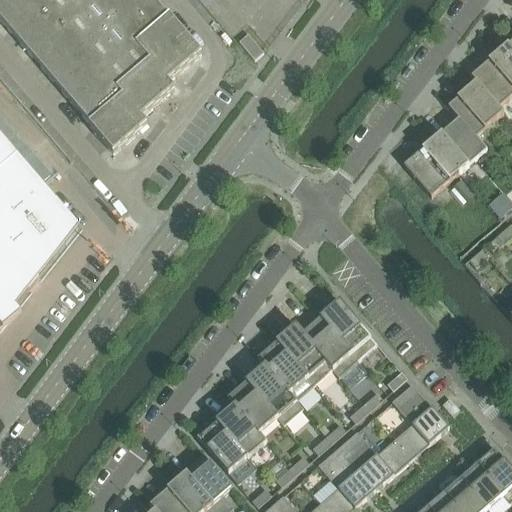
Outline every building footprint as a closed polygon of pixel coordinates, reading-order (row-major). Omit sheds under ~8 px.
[(201,59),(170,22),(170,21),(169,22),(149,0),(0,0),(0,24),(90,129),(89,130),(113,158),(147,129),(141,122),(174,94),(168,87),(201,59)] [(248,38),(239,46),(254,65),(264,57),(248,38)] [(511,46),(498,58),(511,75),(511,46)] [(511,101),(511,75),(498,58),(470,82),(475,88),(503,120),(504,119),(499,113),(511,101)] [(477,143),(503,120),(475,88),(448,112),(458,124),(486,156),(487,155),(477,143)] [(486,156),(458,124),(432,147),(459,179),(486,156)] [(38,185),(0,140),(0,331),(79,233),(38,185)] [(459,179),(432,147),(404,171),(431,203),(459,179)] [(505,247),(511,241),(511,231),(511,229),(499,240),(505,247)] [(493,258),(505,247),(499,240),(487,250),(493,258)] [(476,273),(488,262),(482,254),(469,265),(476,273)] [(378,350),(341,308),(340,306),(321,323),(359,366),(378,350)] [(359,366),(321,323),(303,338),(296,330),(295,331),(340,383),(359,366)] [(340,383),(295,331),(276,348),(314,391),(332,375),(339,383),(340,383)] [(314,391),(276,348),(265,357),(258,363),(260,365),(303,415),(303,414),(296,406),(314,391)] [(303,415),(260,365),(258,363),(258,364),(265,371),(246,387),(284,431),(303,415)] [(393,396),(407,384),(401,378),(388,390),(393,396)] [(284,431),(246,387),(228,403),(234,411),(236,413),(266,447),(267,446),(260,438),(277,424),(284,431)] [(449,433),(435,416),(412,390),(392,407),(412,430),(394,446),(412,466),(449,433)] [(369,417),(383,405),(377,399),(364,410),(369,417)] [(460,415),(457,411),(449,403),(442,410),(452,421),(460,415)] [(356,428),(369,417),(364,410),(350,422),(356,428)] [(266,447),(236,413),(234,411),(216,427),(247,463),(266,447)] [(247,463),(216,427),(205,437),(206,439),(199,445),(228,479),(247,463)] [(332,449),(346,437),(340,430),(327,442),(332,449)] [(375,498),(412,466),(394,446),(377,461),(357,438),(337,455),(375,498)] [(319,460),(332,449),(327,442),(313,454),(319,460)] [(357,511),(375,498),(337,455),(318,471),(338,494),(320,509),(322,511),(357,511)] [(511,506),(511,475),(494,455),(477,469),(510,508),(511,506)] [(232,511),(224,501),(232,494),(205,462),(177,486),(199,511),(232,511)] [(295,480),(309,469),(303,462),(290,474),(295,480)] [(510,508),(477,469),(461,484),(485,511),(490,511),(503,502),(509,509),(510,508)] [(282,492),(295,480),(290,474),(276,486),(282,492)] [(485,511),(461,484),(444,498),(456,511),(485,511)] [(199,511),(177,486),(150,509),(152,511),(199,511)] [(256,511),(258,511),(271,501),(266,495),(252,507),(256,511)] [(456,511),(444,498),(428,511),(427,511),(456,511)] [(322,511),(320,509),(317,511),(291,511),(283,502),(270,511),(322,511)]
